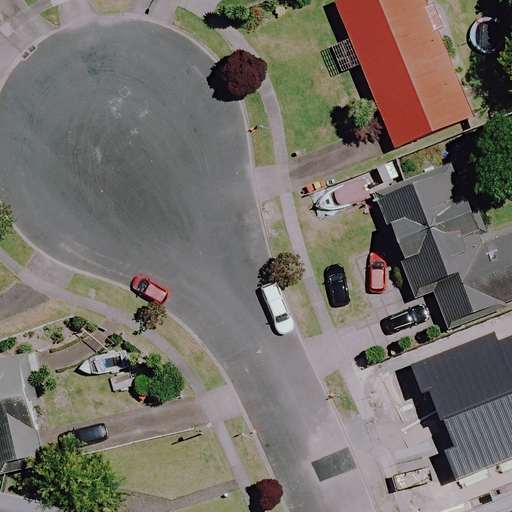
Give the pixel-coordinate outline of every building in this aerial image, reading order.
[(474,120),(427,0),(353,0),(340,5),(398,150),(474,120)] [(511,237),(487,247),(456,166),(379,196),(418,297),(434,291),(448,328),(511,303),(511,237)] [(483,398),(480,360),(420,366),(423,404),(483,398)] [(0,464),(41,458),(26,362),(0,366),(0,464)] [(511,491),(511,402),(470,404),(473,493),(511,491)]
